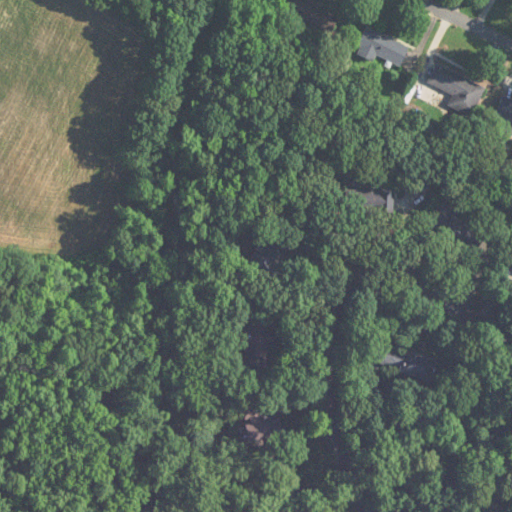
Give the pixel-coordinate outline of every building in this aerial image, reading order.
[(332,30),(340,11),(310,0),(295,0),(290,14),(332,30)] [(410,47),(367,27),(354,53),(373,62),(376,55),(400,67),(410,47)] [(428,83),(453,95),(448,107),(472,117),(485,87),(436,65),(428,83)] [(511,103),(501,99),(494,117),(511,124),(511,125),(511,128),(511,127),(511,103)] [(360,188),(360,178),(345,178),(344,210),(393,212),(394,189),(360,188)] [(468,248),(470,245),(480,249),(487,230),(455,218),(458,208),(443,202),(431,234),(468,248)] [(280,265),(290,240),(272,233),(255,274),(279,284),(286,267),(280,265)] [(271,344),(272,314),(249,314),(249,330),(245,329),(245,366),(269,366),(269,344),(271,344)] [(430,381),(437,361),(381,340),(374,360),(430,381)] [(238,423),(241,442),(282,435),(280,418),(259,421),(257,409),(245,411),(246,422),(238,423)]
